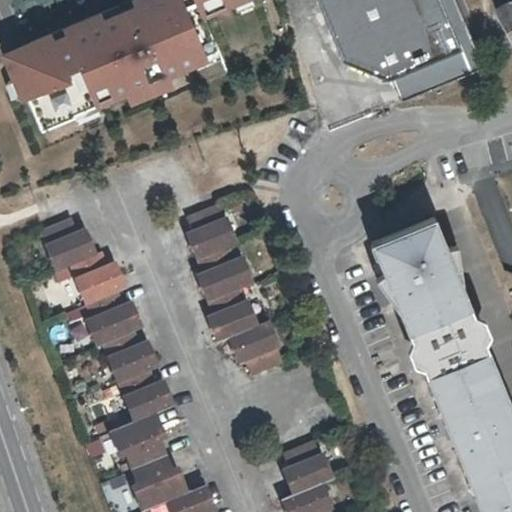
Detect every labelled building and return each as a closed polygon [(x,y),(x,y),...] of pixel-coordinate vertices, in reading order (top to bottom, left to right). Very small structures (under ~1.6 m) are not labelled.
[(213,25),(273,0),(147,0),(2,59),(21,106),(28,103),(42,136),(228,61),(213,25)] [(317,0),(341,58),(387,78),(461,47),(442,0),(317,0)] [(511,0),(507,0),(509,3),(493,12),(511,44),(511,0)] [(387,78),(400,108),(473,77),(461,47),(387,78)] [(218,203),(186,216),(192,230),(187,233),(202,272),(197,275),(208,299),(238,287),(250,282),(239,257),(233,259),(228,246),(233,243),(218,203)] [(381,257),(386,271),(397,266),(409,293),(395,302),(422,341),(471,322),(463,275),(459,275),(447,246),(436,216),(384,237),(374,240),(381,257)] [(56,268),(70,262),(93,253),(83,228),(78,231),(72,217),(40,230),(56,268)] [(459,275),(463,275),(458,244),(447,246),(459,275)] [(93,253),(70,262),(87,304),(119,291),(124,288),(114,261),(107,264),(102,249),(93,253)] [(378,277),(395,302),(409,293),(397,266),(386,271),(378,277)] [(230,337),(255,327),(238,287),(208,299),(213,313),(208,316),(218,342),(230,337)] [(119,291),(87,304),(92,316),(86,319),(97,344),(103,342),(135,329),(140,327),(130,301),(124,303),(119,291)] [(266,322),(255,327),(230,337),(240,363),(246,360),(251,373),(282,361),(266,322)] [(426,352),(428,356),(477,337),(475,333),(471,322),(422,341),(426,352)] [(135,329),(103,342),(120,382),(152,369),(158,367),(147,340),(140,343),(135,329)] [(477,337),(428,356),(429,363),(480,343),(477,337)] [(511,511),(511,404),(496,364),(480,343),(429,363),(433,387),(440,401),(441,404),(446,417),(455,414),(461,429),(452,432),(463,461),(476,492),(485,488),(491,503),(482,506),(483,511),(511,511)] [(152,369),(120,382),(136,421),(155,413),(174,405),(164,381),(158,383),(152,369)] [(155,413),(136,421),(113,431),(123,455),(128,454),(135,469),(166,457),(160,441),(166,439),(155,413)] [(455,414),(446,417),(452,432),(461,429),(455,414)] [(284,469),(294,495),(320,484),(331,480),(315,441),(284,454),(289,467),(284,469)] [(166,457),(135,469),(140,483),(135,485),(145,511),(170,501),(189,494),(178,468),(172,470),(166,457)] [(331,511),(320,484),(294,495),(282,499),(287,511),(331,511)] [(189,494),(170,501),(174,511),(214,511),(218,510),(208,486),(189,494)] [(485,488),(476,492),(477,494),(482,506),(491,503),(485,488)]
